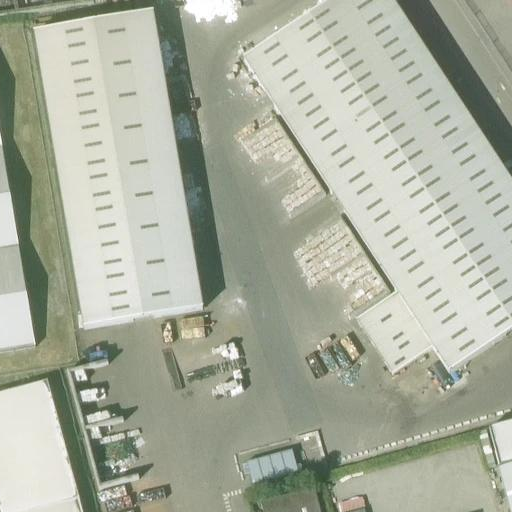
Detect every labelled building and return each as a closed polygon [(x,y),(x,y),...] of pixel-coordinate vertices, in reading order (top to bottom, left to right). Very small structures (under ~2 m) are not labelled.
[(450,374),(511,333),(511,186),(390,0),(337,0),(242,63),(397,295),(357,322),(393,376),(433,350),(450,374)] [(203,309),(153,15),(34,35),(84,330),(203,309)] [(0,136),(0,354),(36,349),(0,136)] [(82,511),(47,383),(0,395),(0,511),(82,511)] [(247,464),(253,487),(298,474),(292,452),(247,464)] [(511,511),(511,465),(499,469),(510,511),(511,511)] [(320,511),(314,489),(261,503),(262,511),(320,511)]
